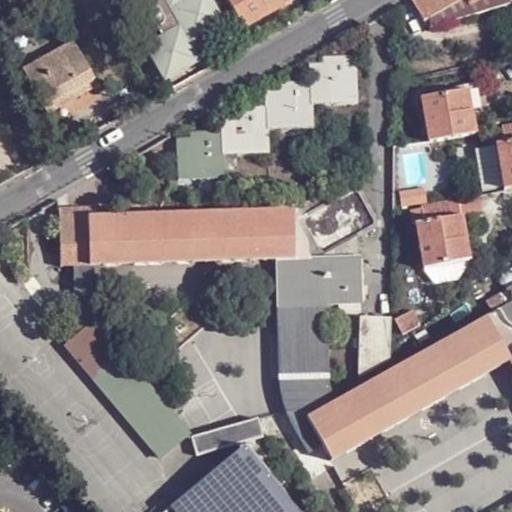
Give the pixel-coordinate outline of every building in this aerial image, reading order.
[(0,0),(0,7),(2,12),(22,0),(0,0)] [(108,11),(102,0),(81,0),(97,28),(113,19),(108,11)] [(102,0),(108,11),(126,0),(150,0),(153,5),(148,8),(146,15),(152,26),(160,28),(164,26),(169,34),(151,43),(149,53),(163,78),(172,80),(197,67),(199,57),(193,45),(221,29),(224,20),(221,13),(213,1),(212,0),(102,0)] [(228,0),(243,28),(282,6),(278,0),(228,0)] [(406,0),(429,18),(429,0),(406,0)] [(469,0),(460,0),(429,18),(429,25),(511,1),(511,0),(477,0),(472,3),(469,0)] [(429,0),(429,18),(460,0),(429,0)] [(218,3),(213,1),(221,13),(222,9),(223,4),(218,3)] [(25,69),(51,113),(100,85),(76,42),(25,69)] [(312,81),(314,103),(359,101),(358,56),(341,56),(340,61),(327,61),(312,62),(312,81)] [(314,127),(314,103),(312,81),(297,81),(298,87),(284,87),(269,88),(268,106),(270,129),(314,127)] [(424,94),(431,137),(477,129),(470,86),(424,94)] [(270,152),(270,129),(268,106),(253,106),(254,112),(239,113),(224,113),(224,131),(226,153),(270,152)] [(506,186),(511,184),(511,124),(506,126),(508,138),(500,140),(501,154),(506,186)] [(225,177),(226,153),(224,131),(209,132),(209,137),(194,138),(178,139),(179,177),(225,177)] [(489,190),(506,186),(501,154),(485,158),(489,190)] [(480,192),(458,197),(462,216),(483,211),(480,192)] [(458,197),(422,204),(425,220),(415,221),(424,266),(470,258),(462,216),(458,197)] [(297,256),(296,217),(296,208),(106,214),(63,216),(63,265),(77,265),(94,263),(280,257),(297,256)] [(310,240),(296,217),(297,256),(312,256),(312,253),(310,254),(310,240)] [(312,256),(297,256),(280,257),(284,369),(283,382),(286,399),(293,415),(311,448),(325,441),(312,416),(338,401),(336,396),(332,384),(333,370),(330,301),(342,302),(342,307),(362,306),(361,254),(323,256),(312,256)] [(470,258),(424,266),(436,283),(461,278),(470,258)] [(96,318),(94,263),(77,265),(79,332),(96,318)] [(467,277),(472,283),(481,276),(477,270),(467,277)] [(511,300),(508,303),(338,401),(312,416),(325,441),(334,458),(510,359),(511,358),(511,287),(510,289),(511,291),(511,300)] [(503,293),(508,303),(511,300),(511,291),(510,289),(503,293)] [(424,318),(414,305),(398,316),(407,330),(424,318)] [(395,344),(396,315),(367,316),(364,376),(394,359),(395,344)] [(191,431),(96,318),(79,332),(68,343),(164,454),(191,431)] [(434,337),(427,328),(419,335),(426,343),(434,337)] [(266,436),(261,418),(196,435),(201,453),(266,436)] [(296,511),(243,449),(171,511),(296,511)]
